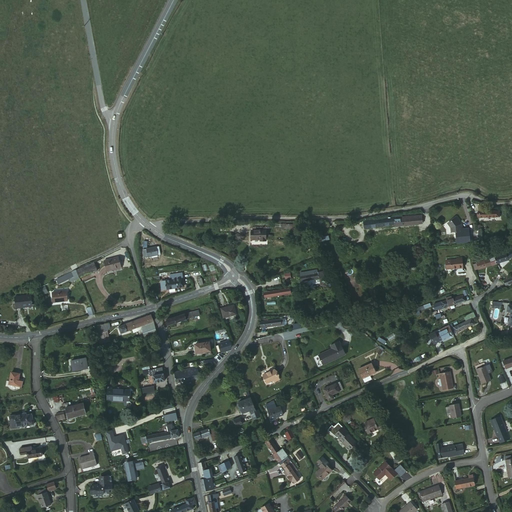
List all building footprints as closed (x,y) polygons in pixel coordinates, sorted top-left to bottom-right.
[(478,218),(498,217),(498,212),(490,212),(490,209),(483,210),(483,212),(478,212),(478,218)] [(393,219),(394,226),(394,227),(422,224),(421,216),(393,219)] [(364,229),(394,226),(393,219),(363,223),(364,229)] [(451,233),(456,233),(461,232),(461,227),(462,227),(461,225),(459,222),(458,223),(455,219),(448,224),(451,229),(451,233)] [(252,231),(251,240),(260,239),(260,242),(266,241),(266,230),(252,231)] [(461,232),(456,233),(457,243),(470,241),(469,231),(461,232)] [(146,250),(148,257),(158,255),(156,248),(146,250)] [(508,260),(507,253),(495,257),(497,263),(508,260)] [(112,271),(126,267),(122,256),(108,260),(112,271)] [(495,257),(482,261),(484,267),(497,263),(495,257)] [(79,279),(100,268),(97,260),(76,271),(79,279)] [(463,268),(447,270),(448,278),(464,276),(463,268)] [(79,279),(76,271),(68,274),(71,279),(72,282),(79,279)] [(301,278),(302,283),(325,278),(324,273),(318,274),(305,277),(301,278)] [(68,281),(65,276),(56,280),(59,285),(68,281)] [(507,288),(511,285),(511,276),(503,281),(507,288)] [(183,281),(182,278),(181,278),(176,279),(173,279),(171,280),(168,280),(165,281),(167,289),(184,286),(183,281)] [(290,289),(265,293),(265,298),(290,294),(290,289)] [(67,304),(66,293),(51,294),(51,305),(67,304)] [(443,308),(465,302),(463,296),(441,302),(443,308)] [(22,308),(21,303),(21,299),(21,298),(14,299),(15,309),(21,308),(22,308)] [(234,307),(221,311),(223,318),(223,320),(237,316),(234,307)] [(170,320),(171,324),(193,317),(191,312),(170,320)] [(150,315),(129,323),(132,329),(152,322),(150,315)] [(261,328),(281,325),(280,320),(260,322),(261,328)] [(469,320),(449,330),(451,335),(471,325),(469,320)] [(110,322),(96,326),(98,333),(109,330),(111,326),(110,322)] [(152,322),(132,329),(133,333),(138,331),(141,329),(142,328),(146,338),(157,335),(154,327),(152,322)] [(132,329),(129,323),(118,327),(121,333),(132,329)] [(451,335),(449,330),(448,326),(443,328),(443,329),(430,335),(434,343),(451,335)] [(112,341),(109,330),(98,333),(101,344),(112,341)] [(332,346),(318,353),(323,363),(345,352),(339,339),(330,343),(332,346)] [(197,353),(211,350),(209,342),(195,344),(197,353)] [(510,355),(510,358),(510,359),(511,358),(511,349),(503,351),(504,359),(508,358),(507,356),(510,355)] [(87,367),(85,358),(70,362),(72,371),(87,367)] [(369,376),(375,373),(370,363),(357,369),(362,379),(364,383),(371,380),(369,376)] [(490,380),(484,365),(475,369),(481,384),(490,380)] [(149,381),(150,381),(149,373),(152,373),(152,376),(163,374),(162,367),(147,369),(149,381)] [(452,386),(449,369),(438,371),(441,388),(452,386)] [(273,381),(278,378),(274,370),(262,376),(266,384),(273,381)] [(174,372),(177,383),(198,378),(197,371),(191,372),(180,374),(179,372),(179,371),(174,372)] [(10,384),(18,386),(19,380),(20,374),(12,372),(10,384)] [(152,376),(153,381),(154,383),(164,381),(163,374),(152,376)] [(326,397),(332,395),(339,392),(335,384),(323,389),(326,397)] [(130,401),(131,389),(108,388),(107,399),(130,401)] [(297,390),(286,395),(287,399),(298,394),(297,390)] [(249,412),(258,409),(253,405),(251,400),(249,397),(246,398),(237,401),(242,414),(249,412)] [(266,407),(270,419),(283,415),(280,408),(275,410),(273,403),(266,407)] [(459,415),(457,403),(449,404),(451,417),(459,415)] [(85,414),(83,404),(67,407),(70,418),(85,414)] [(252,420),(261,417),(258,409),(249,412),(252,420)] [(64,412),(56,414),(59,421),(65,419),(64,412)] [(504,429),(507,428),(500,412),(488,417),(495,433),(496,432),(499,440),(507,436),(504,429)] [(175,414),(173,414),(164,416),(165,423),(177,420),(175,414)] [(14,427),(26,424),(24,415),(12,417),(14,427)] [(234,426),(241,424),(239,417),(232,420),(234,426)] [(367,421),(364,423),(362,423),(366,432),(377,428),(372,417),(366,419),(367,421)] [(339,438),(348,448),(355,441),(346,431),(347,430),(339,421),(331,428),(339,438)] [(143,444),(179,436),(178,430),(173,431),(172,424),(167,425),(168,432),(141,438),(143,444)] [(210,433),(207,434),(210,440),(217,438),(213,426),(210,427),(208,428),(210,433)] [(208,428),(193,432),(195,438),(207,434),(210,433),(208,428)] [(290,430),(284,433),(287,440),(293,437),(290,430)] [(278,450),(270,438),(265,441),(273,453),(278,450)] [(456,446),(455,444),(442,446),(442,441),(437,442),(440,456),(462,452),(460,445),(456,446)] [(273,454),(277,461),(285,456),(281,448),(278,451),(278,450),(273,453),(273,454)] [(28,458),(42,457),(41,449),(32,450),(27,451),(27,454),(28,458)] [(82,468),(97,465),(93,452),(89,453),(90,457),(84,458),(83,457),(79,458),(82,468)] [(320,467),(315,472),(321,479),(331,469),(325,462),(326,460),(320,454),(315,459),(320,463),(318,465),(320,467)] [(297,470),(286,456),(283,458),(279,460),(281,464),(288,475),(291,479),(294,483),(299,480),(294,472),(297,470)] [(218,463),(220,471),(229,466),(227,460),(218,463)] [(397,475),(385,461),(372,472),(378,480),(384,475),(390,481),(397,475)] [(135,464),(137,471),(146,469),(144,462),(135,464)] [(206,469),(204,462),(198,464),(202,479),(207,476),(206,469)] [(164,489),(170,487),(162,465),(157,468),(164,489)] [(232,467),(237,480),(244,478),(239,465),(232,467)] [(127,483),(129,483),(136,481),(136,477),(131,478),(130,473),(125,473),(127,483)] [(468,477),(454,481),(455,488),(474,484),(472,474),(468,475),(468,477)] [(207,476),(202,479),(200,479),(202,491),(212,489),(211,481),(210,475),(207,476)] [(103,487),(100,487),(92,488),(93,496),(97,496),(97,499),(103,498),(105,495),(111,494),(110,491),(114,490),(113,485),(110,486),(109,476),(102,477),(103,487)] [(56,482),(49,484),(51,490),(58,488),(56,482)] [(441,493),(437,483),(418,490),(422,501),(441,493)] [(39,494),(43,507),(53,503),(49,491),(47,491),(43,493),(39,494)] [(215,508),(213,499),(212,494),(207,495),(209,511),(216,511),(217,511),(218,511),(217,508),(215,508)] [(352,500),(347,495),(337,504),(344,511),(350,504),(349,503),(352,500)] [(196,504),(195,497),(187,500),(188,504),(174,509),(174,511),(184,511),(190,510),(189,507),(193,505),(196,504)] [(451,511),(447,500),(440,502),(443,511),(451,511)] [(136,511),(133,501),(123,504),(124,509),(126,508),(126,511),(136,511)] [(400,509),(397,511),(411,511),(416,508),(409,501),(405,504),(406,506),(401,510),(400,509)] [(274,511),(269,502),(261,506),(264,511),(274,511)]
